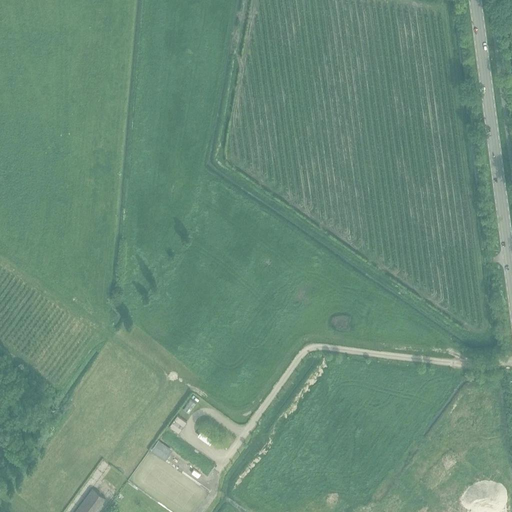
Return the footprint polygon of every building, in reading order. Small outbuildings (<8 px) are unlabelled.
[(331,396),(294,445),(371,504),(407,456),(408,456),(409,455),(404,451),(403,451),(331,396)] [(177,415),(174,419),(184,426),(187,422),(177,415)] [(172,422),(169,426),(178,433),(182,429),(172,422)] [(165,461),(172,450),(158,440),(150,450),(165,461)] [(192,452),(187,460),(206,474),(212,466),(192,452)] [(94,511),(105,498),(92,488),(74,511),(94,511)]
